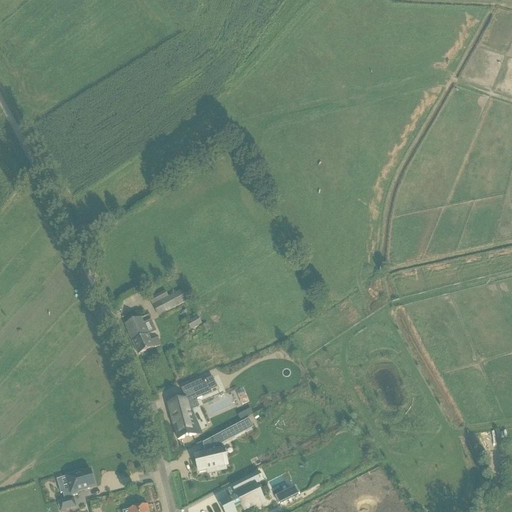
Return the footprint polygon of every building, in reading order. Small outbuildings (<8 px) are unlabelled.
[(168,298),(165,291),(149,300),(158,317),(187,302),(181,292),(178,293),(168,298)] [(131,315),(122,319),(138,356),(140,355),(142,358),(148,355),(146,352),(148,352),(160,346),(157,339),(150,342),(137,312),(131,315)] [(190,331),(202,325),(197,317),(186,323),(190,331)] [(203,334),(210,330),(206,324),(200,328),(203,334)] [(186,401),(169,408),(175,422),(176,424),(173,425),(178,440),(196,436),(195,433),(199,431),(189,409),(187,405),(196,401),(202,398),(211,394),(210,392),(217,389),(212,378),(202,383),(201,383),(203,386),(194,390),(192,387),(196,397),(186,401)] [(240,421),(253,415),(250,410),(238,416),(240,421)] [(241,425),(230,430),(231,431),(235,438),(245,433),(241,425)] [(263,425),(242,436),(248,447),(251,445),(263,439),(273,457),(278,454),(270,439),(269,436),(269,435),(265,428),(264,425),(263,425)] [(221,451),(195,457),(199,474),(225,468),(221,451)] [(65,502),(59,504),(61,511),(75,508),(73,500),(72,497),(79,495),(78,493),(95,488),(90,472),(83,474),(82,472),(81,472),(67,476),(66,476),(66,478),(70,491),(62,493),(63,494),(65,502)] [(228,499),(219,504),(219,505),(220,504),(223,511),(235,511),(234,510),(240,507),(242,511),(245,511),(253,508),(254,511),(261,508),(263,507),(263,506),(259,498),(259,497),(258,497),(254,488),(254,487),(253,487),(253,485),(255,483),(254,480),(253,481),(245,485),(243,481),(231,487),(231,488),(231,487),(235,495),(235,496),(231,498),(229,499),(228,499)] [(283,497),(276,500),(278,505),(279,505),(285,502),(283,497)]
